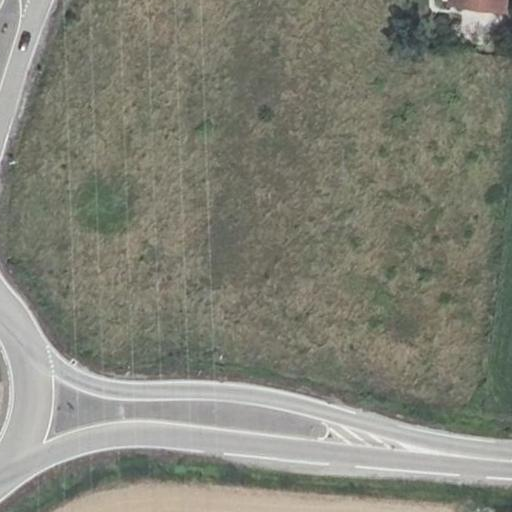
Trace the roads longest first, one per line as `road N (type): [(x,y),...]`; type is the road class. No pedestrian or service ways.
road 1 (secondary): [(16,465),(109,435),(148,433),(363,457),(475,457)]
road 2 (secondary): [(475,457),(281,400),(103,389),(36,352)]
road 3 (residential): [(0,128),(42,0)]
